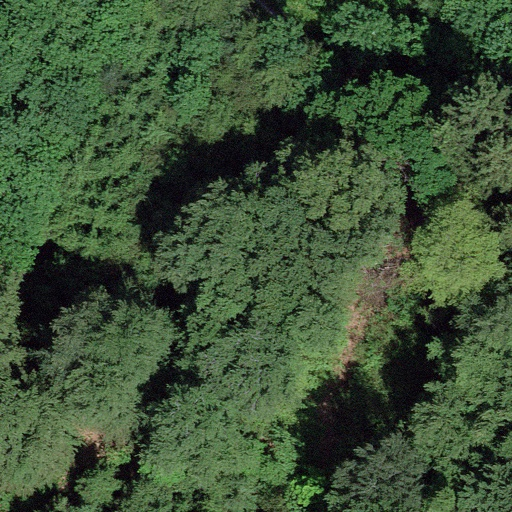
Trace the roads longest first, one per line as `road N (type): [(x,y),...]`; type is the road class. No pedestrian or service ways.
road 1 (track): [(266,0),(343,75),(511,362)]
road 2 (track): [(511,107),(420,97),(367,116)]
